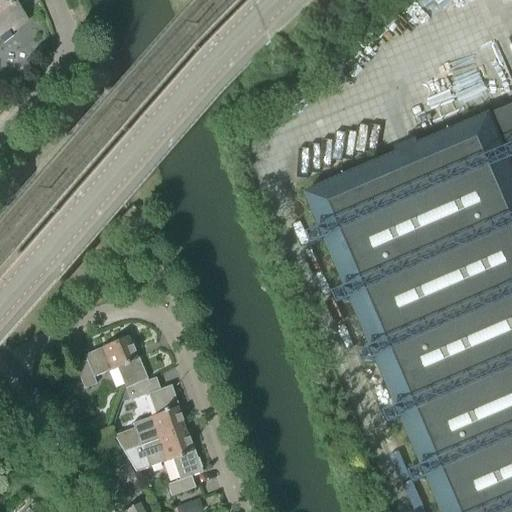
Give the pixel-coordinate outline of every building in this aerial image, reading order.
[(25,21),(10,0),(0,0),(0,34),(10,27),(12,30),(25,21)] [(305,190),(439,511),(511,511),(511,164),(490,113),(305,190)] [(124,389),(145,381),(147,380),(138,359),(135,360),(125,337),(83,356),(85,361),(74,366),(84,390),(96,385),(93,378),(109,371),(110,371),(116,369),(124,389)] [(113,436),(123,452),(183,430),(175,408),(178,407),(170,386),(158,390),(154,380),(146,382),(145,381),(124,389),(129,401),(148,395),(155,415),(149,418),(132,424),(134,429),(113,436)] [(183,430),(123,452),(136,473),(148,468),(171,460),(179,481),(166,485),(171,497),(194,488),(190,477),(201,473),(194,452),(191,453),(183,430)] [(127,464),(114,472),(122,486),(135,478),(127,464)] [(153,511),(147,499),(123,511),(153,511)] [(197,499),(175,507),(176,511),(201,511),(202,511),(197,499)]
